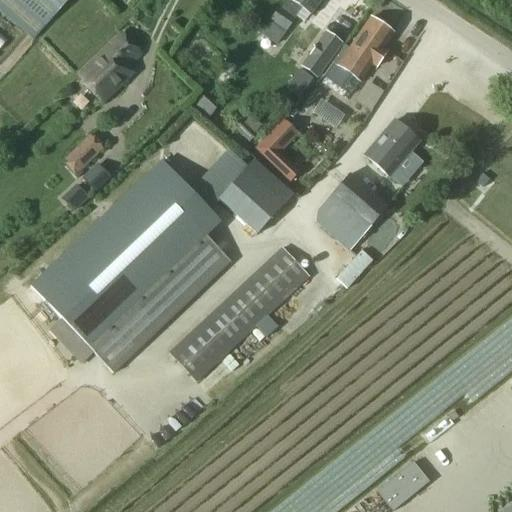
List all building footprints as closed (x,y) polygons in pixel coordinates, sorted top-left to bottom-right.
[(0,0),(0,12),(32,41),(68,0),(0,0)] [(288,0),(263,36),(277,46),(302,10),(310,15),(320,0),(288,0)] [(350,98),(360,82),(372,65),(377,69),(387,53),(382,49),(392,35),(370,20),(350,51),(344,47),(322,79),(350,98)] [(326,31),(300,67),(317,79),(343,43),(326,31)] [(0,32),(0,52),(10,42),(0,32)] [(118,76),(140,56),(120,35),(75,76),(100,103),(123,81),(118,76)] [(340,127),(349,114),(323,98),(315,112),(340,127)] [(251,117),(243,125),(242,124),(234,131),(248,144),(252,140),(255,143),(258,140),(255,137),(256,137),(254,135),(261,127),(251,117)] [(255,150),(283,175),(294,167),(278,152),(299,129),(285,117),(255,150)] [(389,179),(419,143),(394,123),(364,158),(389,179)] [(101,149),(89,136),(64,161),(76,173),(101,149)] [(283,205),(282,204),(290,192),(254,161),(244,171),(218,201),(255,236),(283,205)] [(113,376),(230,264),(205,237),(220,223),(162,162),(30,287),(88,348),(113,376)] [(98,191),(113,177),(100,162),(85,176),(98,191)] [(386,208),(349,176),(318,211),(316,224),(349,253),(352,250),(364,236),(363,235),(386,208)] [(167,356),(194,385),(310,279),(282,249),(167,356)] [(340,276),(352,287),(377,261),(365,250),(340,276)] [(392,511),(429,481),(413,462),(376,492),(391,511),(392,511)]
